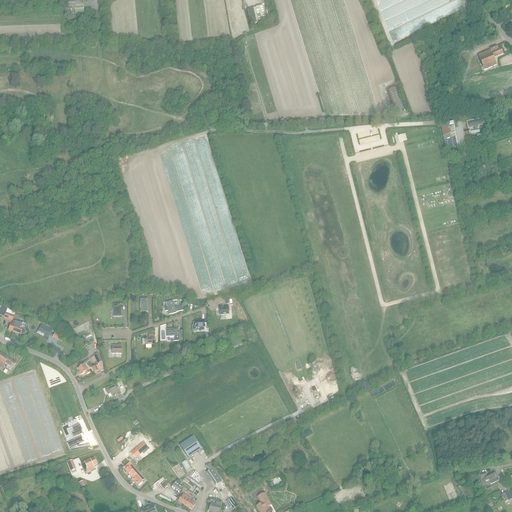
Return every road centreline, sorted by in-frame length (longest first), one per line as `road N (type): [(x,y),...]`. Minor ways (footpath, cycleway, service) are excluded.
road 1 (residential): [(182,511),(122,481),(61,365),(0,338)]
road 2 (track): [(213,129),(343,128)]
